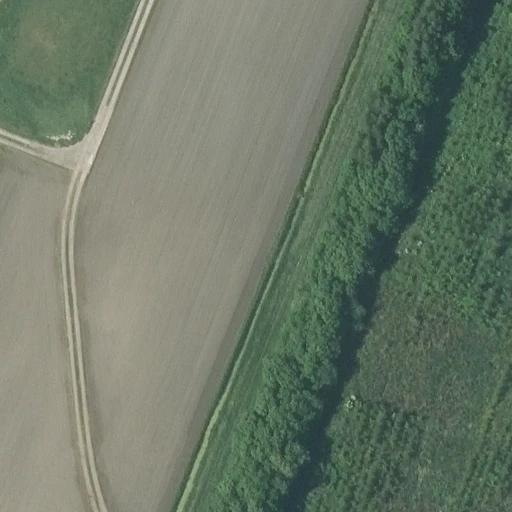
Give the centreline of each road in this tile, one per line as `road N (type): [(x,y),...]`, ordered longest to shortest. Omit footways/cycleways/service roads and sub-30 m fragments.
road 1 (track): [(206,511),(406,0)]
road 2 (track): [(80,170),(65,248),(96,511)]
road 3 (track): [(147,0),(80,170)]
